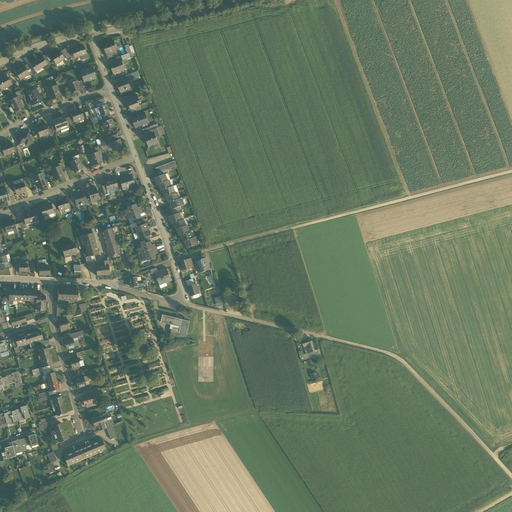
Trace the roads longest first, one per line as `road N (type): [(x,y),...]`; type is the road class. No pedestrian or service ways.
road 1 (track): [(174,259),(511,171)]
road 2 (track): [(511,476),(406,362),(321,336)]
road 3 (residential): [(135,156),(187,305)]
road 4 (residential): [(0,213),(135,156)]
road 5 (residential): [(187,305),(107,284),(52,281)]
road 6 (residential): [(321,336),(187,305)]
road 7 (secondary): [(116,30),(240,0)]
road 8 (residential): [(49,319),(83,438)]
road 9 (residential): [(0,135),(111,90)]
